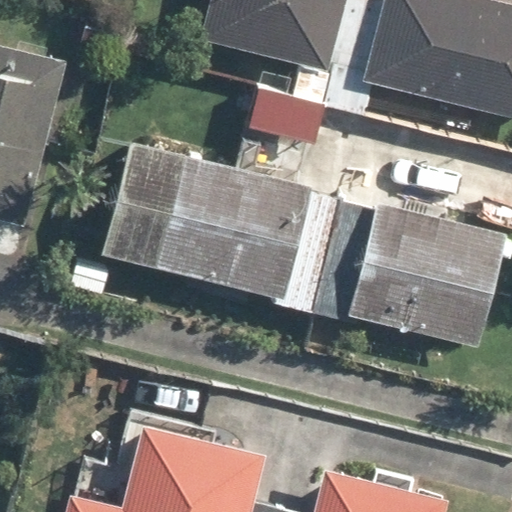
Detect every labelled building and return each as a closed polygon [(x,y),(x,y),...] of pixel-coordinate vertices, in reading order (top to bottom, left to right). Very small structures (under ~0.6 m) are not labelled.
[(511,0),(198,0),(190,35),(295,61),(287,94),(321,102),(360,112),(368,78),(511,113),(511,0)] [(0,218),(16,222),(56,53),(0,40),(0,218)] [(321,102),(287,94),(251,86),(240,132),(309,149),(321,102)] [(499,224),(119,137),(91,259),(471,347),(499,224)] [(84,493),(60,487),(53,511),(435,511),(440,494),(312,462),(301,505),(247,492),(258,449),(123,416),(112,459),(94,454),(84,493)]
